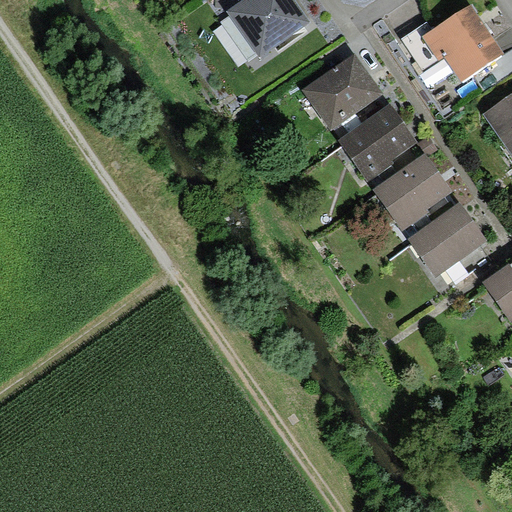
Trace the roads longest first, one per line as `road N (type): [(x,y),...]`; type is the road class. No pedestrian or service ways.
road 1 (track): [(0,22),(343,511)]
road 2 (track): [(0,386),(169,264)]
